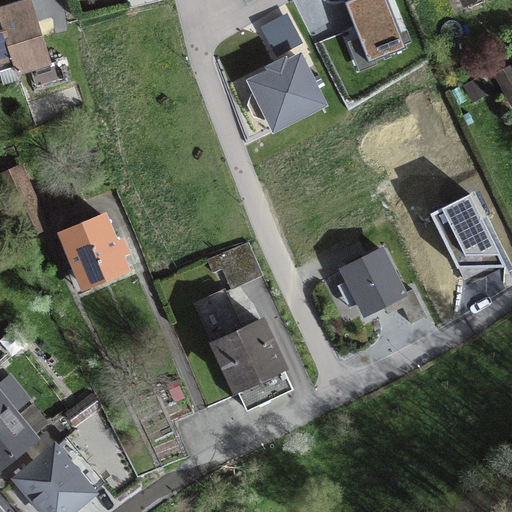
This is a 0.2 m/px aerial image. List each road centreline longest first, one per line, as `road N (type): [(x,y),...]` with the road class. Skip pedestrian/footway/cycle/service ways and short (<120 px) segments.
road 1 (residential): [(341,392),(243,176),(204,61),(212,31),(268,0)]
road 2 (residential): [(136,511),(227,451),(341,392)]
road 3 (residential): [(341,392),(511,304)]
